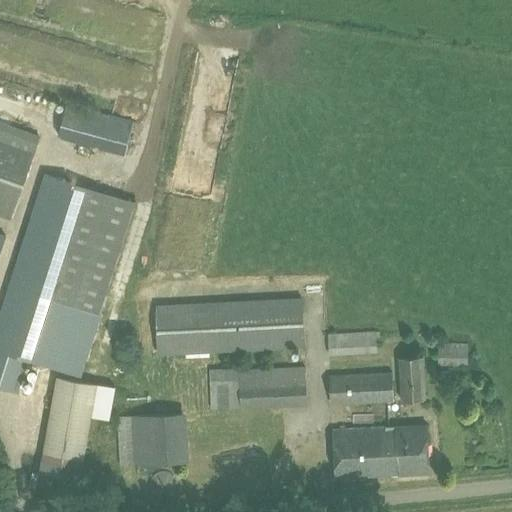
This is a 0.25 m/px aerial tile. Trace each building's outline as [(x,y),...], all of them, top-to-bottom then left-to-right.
[(123,27),(127,12),(115,9),(111,24),(123,27)] [(72,64),(70,76),(93,81),(95,69),(72,64)] [(134,121),(67,102),(57,136),(125,155),(134,121)] [(23,177),(26,178),(40,136),(0,120),(0,211),(10,215),(23,177)] [(90,327),(120,235),(131,200),(46,173),(0,315),(0,387),(18,394),(33,349),(60,357),(71,321),(90,327)] [(304,346),(302,297),(156,305),(158,353),(304,346)] [(376,331),(328,334),(329,355),(378,353),(376,331)] [(468,343),(439,343),(438,364),(468,364),(468,343)] [(425,398),(423,356),(399,357),(401,399),(425,398)] [(239,367),(209,369),(211,398),(205,398),(206,410),(240,408),(240,410),(307,407),(305,366),(239,369),(239,367)] [(393,400),(392,372),(330,375),(332,403),(393,400)] [(57,375),(39,471),(80,476),(91,417),(110,418),(112,384),(97,383),(57,375)] [(184,416),(126,428),(136,475),(194,462),(184,416)] [(333,429),(336,477),(429,472),(428,424),(333,429)]
